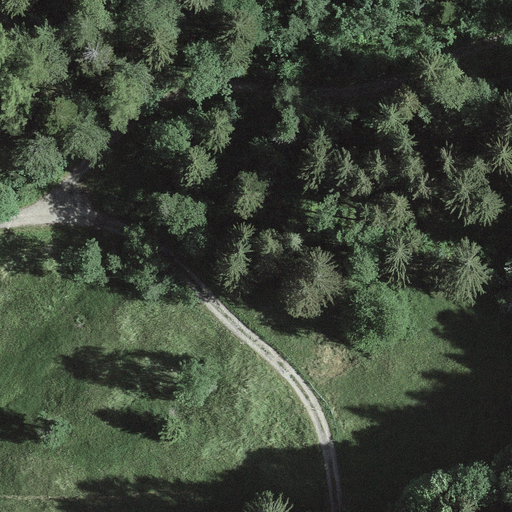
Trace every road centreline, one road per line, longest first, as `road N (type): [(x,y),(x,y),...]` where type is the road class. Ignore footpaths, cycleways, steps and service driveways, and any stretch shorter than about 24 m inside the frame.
road 1 (track): [(42,212),(101,147),(170,100),(254,87),(349,89),(511,37)]
road 2 (track): [(42,212),(167,249),(314,401),(339,511)]
